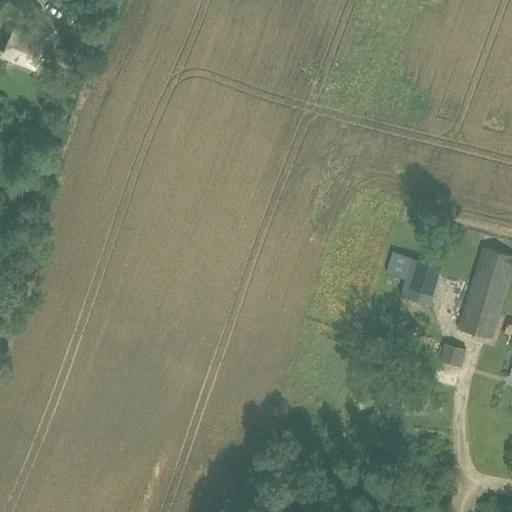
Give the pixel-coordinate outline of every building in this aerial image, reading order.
[(44,41),(14,30),(4,54),(34,66),(44,41)] [(511,276),(511,254),(500,252),(484,247),(460,327),(492,338),(511,276)] [(444,269),(412,261),(389,255),(385,274),(407,280),(402,297),(431,305),(444,269)] [(467,349),(446,343),(440,360),(462,367),(467,349)] [(459,387),(477,391),(482,368),(465,364),(459,387)] [(391,391),(391,403),(391,415),(427,414),(427,392),(391,391)]
